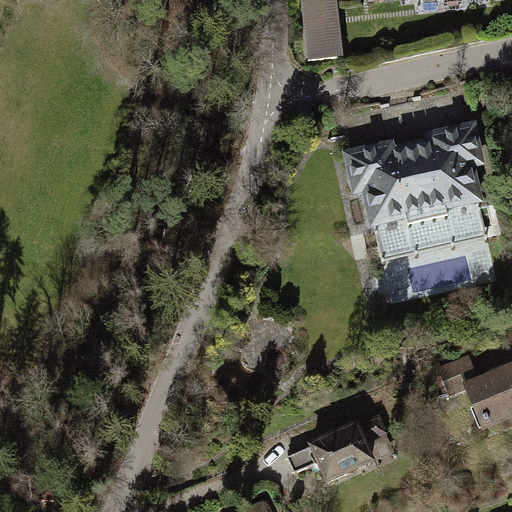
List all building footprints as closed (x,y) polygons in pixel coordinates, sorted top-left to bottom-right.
[(305,0),(308,60),(345,58),(342,0),(305,0)] [(366,0),(367,9),(480,0),(366,0)] [(399,149),(353,160),(363,202),(376,199),(385,238),(498,210),(490,178),(502,175),(490,126),(433,140),(434,147),(400,155),(399,149)] [(479,357),(441,372),(453,403),(480,393),(498,439),(511,433),(511,375),(489,384),(479,357)] [(388,422),(294,465),(302,484),(332,470),(344,497),(409,468),(388,422)] [(279,511),(276,503),(255,511),(279,511)]
